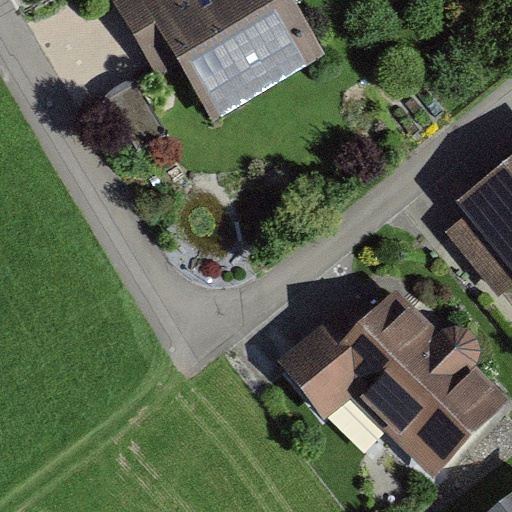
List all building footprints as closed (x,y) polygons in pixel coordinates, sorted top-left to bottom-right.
[(158,81),(178,69),(214,128),(325,60),(288,0),(117,0),(111,4),(158,81)] [(139,88),(110,104),(137,152),(166,135),(139,88)] [(469,223),(450,239),(511,313),(511,160),(456,207),(469,223)] [(433,484),(510,407),(476,373),(479,346),(466,334),(441,338),(395,293),(371,317),(352,297),(275,374),(327,426),(334,419),(371,456),(389,439),(433,484)] [(511,511),(511,495),(490,511),(511,511)]
